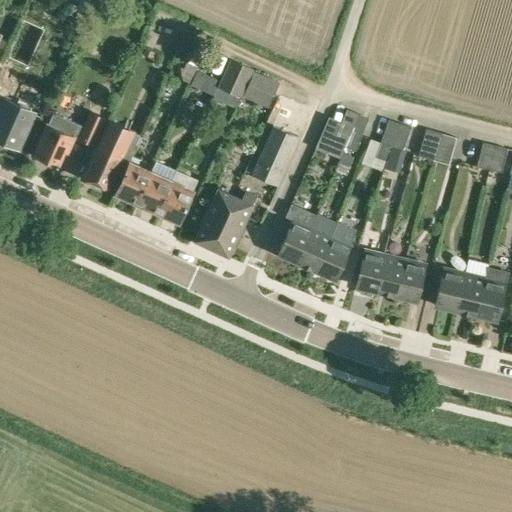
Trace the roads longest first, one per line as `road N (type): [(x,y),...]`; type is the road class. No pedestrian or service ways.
road 1 (residential): [(511,390),(396,361),(237,299)]
road 2 (residential): [(237,299),(0,191)]
road 3 (unclassified): [(237,299),(330,90)]
road 4 (residential): [(511,134),(330,90)]
